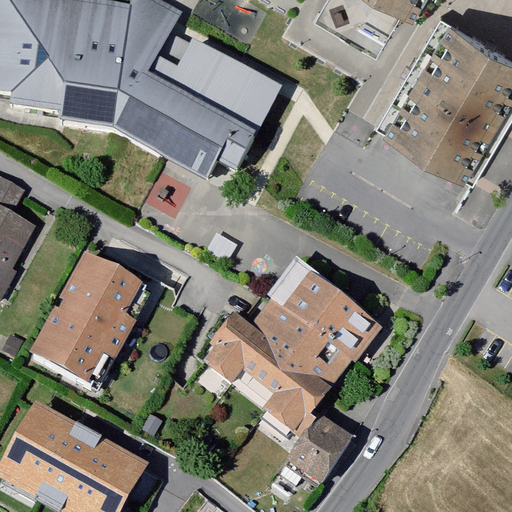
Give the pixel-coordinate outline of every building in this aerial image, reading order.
[(203,186),(213,168),(236,180),(280,99),(170,42),(180,15),(150,0),(130,0),(126,21),(0,2),(0,99),(2,100),(0,111),(0,114),(52,120),(50,132),(107,139),(203,186)] [(393,0),(422,17),(431,0),(393,0)] [(381,130),(472,181),(511,109),(511,61),(441,22),(381,130)] [(0,183),(0,216),(11,222),(25,198),(0,183)] [(0,293),(33,235),(11,222),(0,216),(0,293)] [(29,353),(101,389),(149,293),(78,257),(29,353)] [(356,446),(320,420),(382,338),(293,272),(243,339),(231,330),(217,348),(222,351),(208,370),(223,381),(238,360),(284,394),(266,418),(301,444),(288,461),(324,488),(356,446)] [(35,407),(0,471),(0,480),(57,511),(121,511),(146,468),(35,407)]
